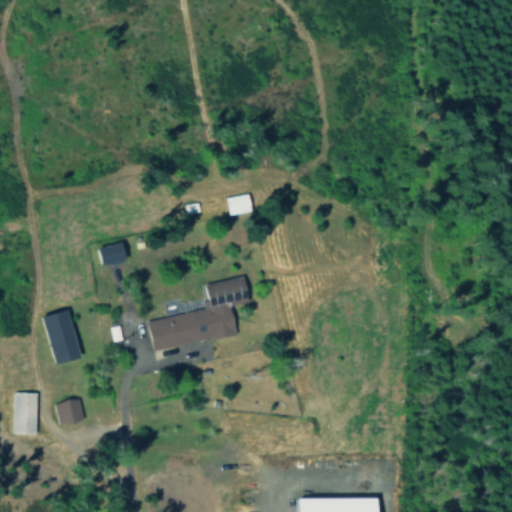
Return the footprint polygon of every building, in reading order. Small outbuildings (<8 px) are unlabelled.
[(223,215),(246,210),(242,192),(219,197),(223,215)] [(230,334),(224,305),(242,301),(237,276),(197,284),(202,309),(140,320),(146,350),(230,334)] [(74,356),(63,310),(43,315),(54,361),(74,356)] [(36,432),(37,392),(11,391),(10,432),(36,432)] [(53,423),(78,420),(76,398),(50,400),(53,423)] [(365,511),(366,497),(284,496),(284,511),(365,511)]
